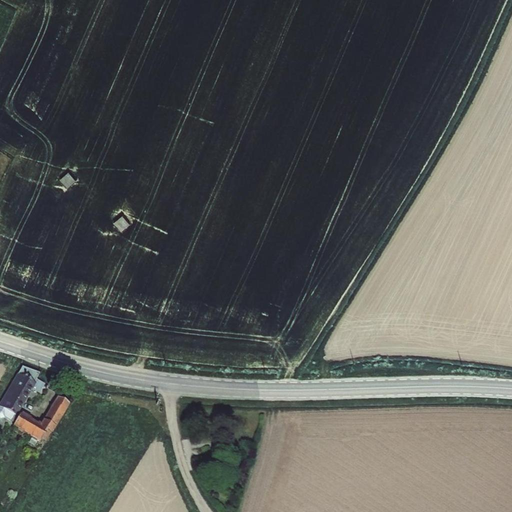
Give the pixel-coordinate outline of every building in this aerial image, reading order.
[(69,188),(78,180),(70,172),(61,179),(69,188)] [(130,224),(122,215),(114,223),(122,231),(130,224)] [(22,367),(18,375),(36,384),(32,390),(39,394),(44,385),(36,380),(40,373),(22,367)] [(18,375),(17,374),(0,403),(0,407),(14,416),(11,422),(14,424),(13,426),(32,438),(38,441),(40,442),(42,440),(47,431),(51,434),(52,434),(70,404),(58,397),(41,424),(39,422),(38,424),(31,419),(32,418),(22,412),(19,417),(18,416),(32,390),(36,384),(18,375)] [(14,416),(0,407),(0,419),(0,420),(5,419),(5,418),(11,422),(14,416)] [(47,431),(42,440),(46,442),(51,434),(47,431)]
